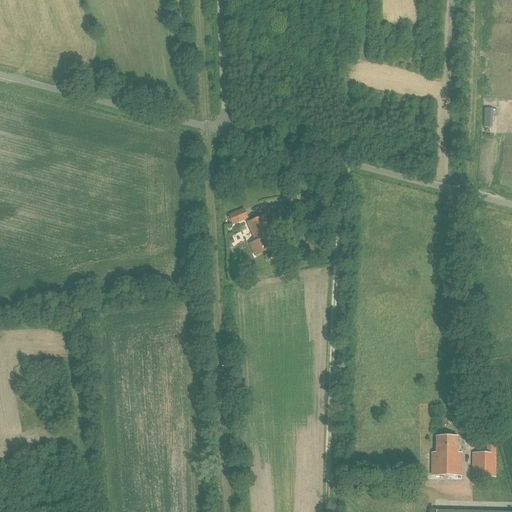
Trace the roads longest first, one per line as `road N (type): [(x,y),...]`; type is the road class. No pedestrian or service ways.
road 1 (unclassified): [(343,162),(0,75)]
road 2 (track): [(329,511),(343,162)]
road 3 (unclassified): [(343,162),(511,204)]
